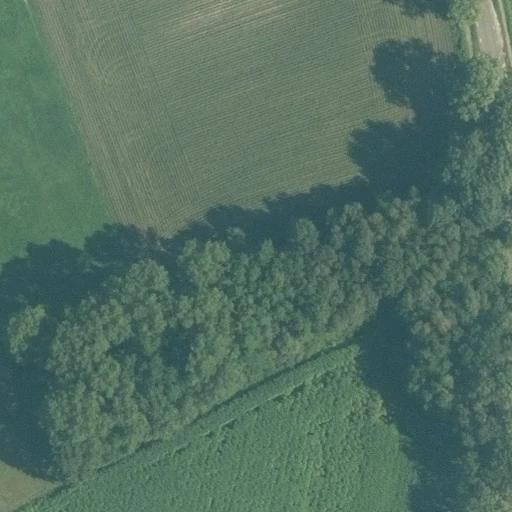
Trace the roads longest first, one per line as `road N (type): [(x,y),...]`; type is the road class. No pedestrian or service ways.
road 1 (tertiary): [(511,186),(479,0)]
road 2 (tertiary): [(498,511),(511,345)]
